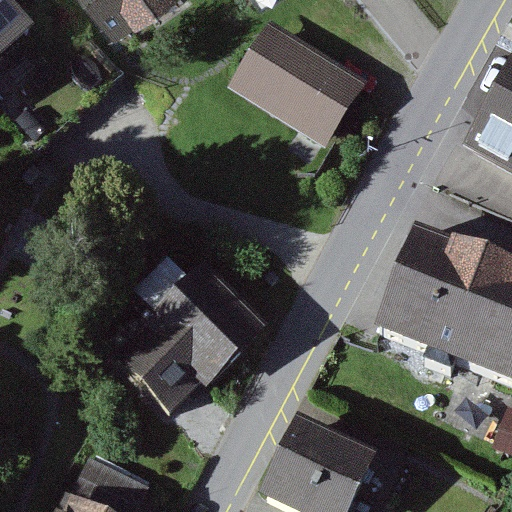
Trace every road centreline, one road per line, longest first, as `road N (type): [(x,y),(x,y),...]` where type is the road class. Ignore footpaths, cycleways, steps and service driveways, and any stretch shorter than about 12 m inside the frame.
road 1 (residential): [(385,176),(207,511)]
road 2 (residential): [(485,0),(385,176)]
road 3 (residential): [(511,240),(385,176)]
